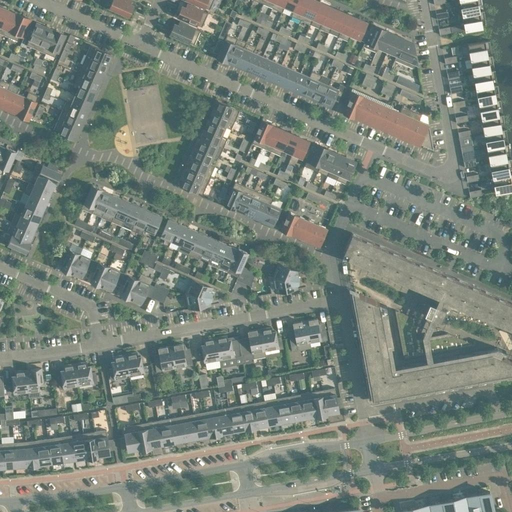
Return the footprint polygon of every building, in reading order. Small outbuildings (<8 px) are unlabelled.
[(106,0),(104,5),(128,16),(133,5),(129,4),(130,0),(129,0),(106,0)] [(188,0),(209,9),(213,0),(188,0)] [(282,12),(285,7),(284,7),(287,0),(275,0),(273,8),(282,12)] [(285,7),(293,10),(294,11),(298,0),(287,0),(284,7),(285,7)] [(293,10),(291,16),(301,20),(309,0),(298,0),(294,11),(293,10)] [(314,0),(309,0),(301,20),(310,24),(320,2),(314,0)] [(459,0),(462,15),(479,11),(478,4),(482,4),(480,0),(459,0)] [(320,2),(310,24),(319,28),(329,6),(320,2)] [(202,27),(208,13),(188,4),(186,8),(182,6),(178,16),(202,27)] [(0,30),(8,11),(0,6),(0,30)] [(329,33),(332,27),(331,27),(338,10),(329,6),(319,28),(329,33)] [(332,27),(340,31),(341,31),(348,14),(338,10),(331,27),(332,27)] [(484,11),(484,10),(479,11),(462,15),(464,24),(439,29),(440,35),(482,27),(481,19),(484,19),(483,11),(484,11)] [(8,11),(0,30),(0,33),(8,37),(18,15),(8,11)] [(448,11),(436,14),(437,19),(449,17),(448,11)] [(348,41),(350,35),(357,19),(348,14),(341,31),(340,31),(338,36),(348,41)] [(29,26),(31,22),(27,21),(28,19),(18,15),(8,37),(18,41),(20,35),(24,37),(29,26)] [(369,31),(369,30),(365,28),(367,23),(357,19),(350,35),(365,41),(369,31)] [(226,20),(223,27),(229,30),(232,23),(226,20)] [(194,44),(200,31),(180,22),(178,25),(175,24),(170,34),(194,44)] [(34,28),(29,26),(24,37),(29,39),(26,45),(36,49),(46,27),(36,23),(34,28)] [(375,26),(374,28),(371,27),(369,30),(369,31),(365,41),(366,42),(364,46),(376,52),(378,47),(385,31),(375,26)] [(46,27),(36,49),(46,53),(55,31),(46,27)] [(55,57),(65,35),(55,31),(46,53),(55,57)] [(385,31),(378,47),(387,51),(395,35),(385,31)] [(227,60),(237,38),(227,34),(218,56),(227,60)] [(395,35),(387,51),(397,55),(404,39),(395,35)] [(237,38),(227,60),(237,64),(246,42),(237,38)] [(213,52),(218,54),(224,41),(219,39),(213,52)] [(417,64),(416,54),(410,52),(414,43),(404,39),(397,55),(395,60),(414,68),(416,63),(417,64)] [(490,41),(490,40),(485,41),(468,44),(471,59),(488,56),(487,49),(490,48),(489,41),(490,41)] [(246,42),(237,64),(246,68),(253,52),(254,52),(256,47),(246,42)] [(112,54),(90,45),(86,55),(108,64),(112,54)] [(253,52),(246,68),(256,72),(263,56),(254,52),(253,52)] [(351,53),(348,61),(355,64),(358,56),(351,53)] [(82,64),(104,73),(108,64),(86,55),(82,64)] [(492,55),(488,56),(471,59),(473,74),(491,71),(491,70),(489,64),(493,63),(491,56),(492,55)] [(263,56),(256,72),(265,76),(272,60),(263,56)] [(456,56),(444,58),(445,64),(457,62),(456,56)] [(272,60),(265,76),(274,80),(281,64),(272,60)] [(78,73),(100,83),(104,73),(82,64),(78,73)] [(284,85),(291,68),(281,64),(274,80),(284,85)] [(347,65),(345,72),(351,74),(353,68),(347,65)] [(293,89),(300,72),(291,68),(284,85),(293,89)] [(495,69),(491,70),(491,71),(473,74),(476,89),(493,85),(492,78),(495,78),(494,70),(495,70),(495,69)] [(311,71),(309,76),(310,76),(302,93),(312,97),(321,75),(311,71)] [(459,71),(447,73),(448,79),(460,76),(459,71)] [(302,93),(310,76),(309,76),(300,72),(293,89),(302,93)] [(74,83),(96,92),(100,83),(78,73),(74,83)] [(372,88),(376,78),(366,74),(362,84),(372,88)] [(321,101),(328,85),(331,79),(321,75),(312,97),(321,101)] [(8,89),(11,83),(1,79),(0,81),(0,104),(1,105),(8,89)] [(391,96),(395,86),(385,82),(380,92),(391,96)] [(411,82),(408,88),(417,92),(420,86),(411,82)] [(8,89),(1,105),(10,109),(17,93),(20,87),(11,83),(8,89)] [(70,92),(75,95),(75,94),(92,102),(96,92),(74,83),(70,92)] [(498,84),(493,85),(476,89),(479,103),(496,100),(495,93),(498,93),(497,85),(498,85),(498,84)] [(339,102),(345,87),(340,85),(338,89),(328,85),(321,101),(331,105),(333,100),(339,102)] [(461,85),(450,87),(451,93),(463,91),(461,85)] [(419,103),(422,98),(401,89),(399,94),(419,103)] [(29,118),(39,96),(28,91),(26,97),(19,113),(29,118)] [(429,124),(419,120),(422,114),(402,106),(400,111),(353,91),(344,111),(433,150),(429,124)] [(17,93),(10,109),(19,113),(26,97),(17,93)] [(75,95),(71,103),(71,104),(88,111),(92,102),(75,94),(75,95)] [(501,99),(496,100),(479,103),(482,118),(499,115),(498,108),(501,107),(500,100),(501,100),(501,99)] [(239,110),(217,100),(213,110),(235,120),(239,110)] [(464,100),(452,102),(454,108),(465,106),(464,100)] [(71,103),(66,101),(62,111),(84,120),(88,111),(71,104),(71,103)] [(225,127),(231,129),(235,120),(213,110),(209,119),(226,126),(225,127)] [(58,120),(80,130),(84,120),(62,111),(58,120)] [(503,115),(503,114),(499,115),(482,118),(484,133),(502,130),(500,123),(504,122),(502,115),(503,115)] [(467,115),(455,117),(456,123),(468,121),(467,115)] [(222,136),(222,135),(225,127),(226,126),(209,119),(205,129),(222,136)] [(53,130),(75,139),(80,130),(58,120),(53,130)] [(261,121),(252,143),(262,147),(271,125),(261,121)] [(271,125),(262,147),(271,151),(280,129),(271,125)] [(201,138),(223,148),(227,138),(222,135),(222,136),(205,129),(201,138)] [(281,155),(283,150),(290,133),(280,129),(271,151),(281,155)] [(506,129),(502,130),(484,133),(487,148),(504,145),(504,144),(503,138),(506,137),(505,130),(506,129)] [(470,130),(458,132),(459,138),(471,136),(470,130)] [(290,133),(283,150),(292,154),(299,137),(290,133)] [(311,149),(307,147),(309,142),(299,137),(292,154),(306,160),(307,160),(312,149),(311,149)] [(201,138),(197,147),(213,155),(219,157),(223,148),(201,138)] [(473,144),(461,147),(462,153),(474,150),(473,144)] [(509,144),(504,144),(504,145),(487,148),(490,162),(507,159),(506,152),(509,152),(508,144),(509,144)] [(306,160),(304,166),(318,172),(327,149),(317,145),(317,147),(313,145),(311,149),(312,149),(307,160),(306,160)] [(0,166),(8,170),(16,152),(6,147),(5,148),(6,148),(0,160),(0,166)] [(193,157),(209,164),(213,155),(197,147),(193,157)] [(327,149),(318,172),(327,176),(337,154),(327,149)] [(337,154),(327,176),(336,180),(346,158),(337,154)] [(215,166),(209,164),(193,157),(189,166),(211,176),(215,166)] [(346,184),(356,162),(346,158),(336,180),(346,184)] [(511,158),(507,159),(490,162),(493,177),(510,174),(509,167),(511,166),(510,159),(511,159),(511,158)] [(24,162),(17,159),(15,165),(22,168),(24,162)] [(475,159),(463,161),(465,167),(476,165),(475,159)] [(33,173),(38,175),(56,182),(55,183),(56,183),(61,172),(56,170),(58,166),(49,162),(47,166),(37,162),(33,173)] [(13,170),(19,173),(22,168),(15,165),(13,170)] [(185,175),(207,185),(211,176),(189,166),(185,175)] [(511,173),(510,174),(493,177),(495,192),(511,189),(511,186),(511,182),(511,181),(511,173)] [(478,174),(466,176),(467,182),(479,180),(478,174)] [(38,175),(34,184),(34,185),(51,192),(55,183),(56,182),(38,175)] [(180,185),(202,195),(207,185),(185,175),(180,185)] [(15,180),(9,178),(6,184),(12,187),(15,180)] [(235,181),(225,203),(235,207),(245,185),(235,181)] [(24,193),(29,195),(30,195),(47,202),(51,192),(34,185),(34,184),(29,182),(24,193)] [(3,191),(9,193),(12,187),(6,184),(3,191)] [(92,213),(95,207),(94,207),(102,190),(102,189),(92,184),(81,208),(92,213)] [(245,211),(254,190),(245,185),(235,207),(245,211)] [(481,189),(469,191),(470,197),(482,195),(481,189)] [(95,207),(92,213),(102,217),(112,194),(102,190),(94,207),(95,207)] [(254,216),(263,194),(254,190),(245,211),(254,216)] [(308,192),(305,197),(326,206),(328,201),(308,192)] [(112,194),(102,217),(111,221),(114,216),(121,198),(112,194)] [(271,203),(273,198),(263,194),(254,216),(263,220),(270,203),(271,203)] [(47,202),(30,195),(29,195),(25,204),(43,212),(47,202)] [(111,221),(121,225),(131,203),(121,198),(114,216),(111,221)] [(141,207),(131,203),(121,225),(131,230),(131,229),(141,207)] [(273,224),(275,219),(281,221),(286,210),(271,203),(270,203),(263,220),(273,224)] [(43,212),(25,204),(21,214),(38,222),(43,212)] [(141,207),(131,229),(141,234),(144,229),(151,211),(141,207)] [(154,233),(156,229),(159,230),(163,221),(160,220),(161,216),(151,211),(144,229),(154,233)] [(282,228),(320,244),(327,228),(289,211),(282,228)] [(21,214),(16,212),(11,222),(34,232),(38,222),(21,214)] [(168,219),(166,223),(163,221),(159,230),(162,232),(160,236),(171,240),(178,223),(168,219)] [(80,220),(78,226),(85,229),(87,223),(80,220)] [(7,232),(12,235),(12,234),(30,242),(30,241),(34,232),(11,222),(7,232)] [(91,232),(94,226),(87,223),(85,229),(91,232)] [(178,223),(171,240),(180,245),(181,245),(188,227),(178,223)] [(180,245),(178,250),(188,255),(198,232),(188,227),(181,245),(180,245)] [(100,229),(98,235),(104,237),(107,232),(100,229)] [(82,231),(79,236),(86,239),(88,234),(82,231)] [(111,240),(114,235),(107,232),(104,237),(111,240)] [(199,257),(201,254),(200,253),(208,236),(198,232),(188,255),(198,259),(199,257)] [(343,251),(349,254),(348,257),(433,295),(430,302),(429,302),(424,313),(430,316),(422,335),(423,337),(416,339),(412,317),(395,309),(404,358),(425,354),(427,360),(395,366),(385,315),(388,314),(387,311),(381,312),(379,303),(358,293),(349,289),(370,402),(511,375),(511,360),(500,355),(503,350),(497,347),(432,359),(431,353),(475,345),(475,344),(456,336),(448,333),(428,336),(436,318),(441,320),(446,309),(440,306),(443,299),(511,328),(511,302),(352,233),(343,251)] [(12,246),(11,250),(20,254),(22,250),(26,252),(31,242),(30,241),(30,242),(12,234),(12,235),(8,244),(12,246)] [(93,242),(95,236),(88,234),(86,239),(93,242)] [(201,254),(199,257),(209,261),(218,240),(208,236),(200,253),(201,254)] [(120,238),(118,243),(124,246),(127,240),(120,238)] [(131,249),(133,243),(127,240),(124,246),(131,249)] [(209,261),(208,263),(217,267),(220,262),(228,245),(218,240),(209,261)] [(111,244),(109,249),(116,252),(118,246),(111,244)] [(228,272),(231,266),(230,266),(238,249),(237,249),(228,245),(220,262),(217,267),(228,272)] [(122,255),(125,249),(118,246),(116,252),(122,255)] [(65,259),(61,269),(71,273),(79,254),(64,247),(60,257),(65,259)] [(231,266),(228,272),(238,276),(242,266),(248,253),(238,248),(237,249),(238,249),(230,266),(231,266)] [(144,250),(142,255),(148,258),(151,253),(144,250)] [(151,253),(148,258),(155,261),(157,255),(151,253)] [(81,278),(86,268),(90,270),(94,260),(79,254),(71,273),(81,278)] [(256,257),(249,254),(246,261),(253,263),(256,257)] [(142,255),(139,261),(146,264),(148,258),(142,255)] [(168,265),(170,259),(164,257),(161,262),(168,265)] [(146,264),(153,266),(155,261),(148,258),(146,264)] [(95,272),(90,282),(101,286),(109,267),(94,260),(90,270),(95,272)] [(177,262),(175,268),(181,271),(184,265),(177,262)] [(279,263),(273,277),(272,277),(298,280),(299,276),(298,276),(299,272),(279,263)] [(188,274),(190,268),(184,265),(181,271),(188,274)] [(238,276),(237,279),(243,282),(249,269),(242,266),(238,276)] [(111,291),(115,281),(120,283),(124,273),(109,267),(101,286),(111,291)] [(250,285),(255,272),(249,269),(243,282),(250,285)] [(197,271),(194,276),(201,279),(203,274),(197,271)] [(124,285),(120,295),(130,299),(139,280),(138,280),(124,273),(120,283),(124,285)] [(154,286),(149,284),(152,279),(141,274),(138,280),(139,280),(130,299),(141,304),(145,294),(150,296),(154,286)] [(208,282),(210,277),(203,274),(201,279),(208,282)] [(273,277),(268,276),(271,293),(297,288),(297,284),(298,284),(298,280),(272,277),(273,277)] [(192,279),(185,293),(212,296),(212,292),(211,292),(212,288),(192,279)] [(217,279),(214,285),(221,288),(223,282),(217,279)] [(227,291),(230,285),(223,282),(221,288),(227,291)] [(156,283),(154,286),(150,296),(156,299),(162,286),(156,283)] [(163,302),(169,289),(162,286),(156,299),(163,302)] [(185,293),(188,309),(211,305),(210,300),(211,300),(212,296),(185,293)] [(317,318),(309,320),(309,321),(305,322),(309,343),(327,339),(324,326),(318,327),(317,318)] [(289,333),(292,351),(310,347),(309,343),(305,322),(301,322),(301,321),(293,323),(295,332),(289,333)] [(271,327),(264,328),(264,329),(260,330),(264,351),(283,348),(281,337),(277,338),(276,331),(272,332),(271,327)] [(244,341),(239,342),(242,355),(243,360),(247,359),(265,356),(265,351),(264,351),(260,330),(256,331),(256,330),(248,331),(250,340),(244,341)] [(219,338),(215,338),(219,359),(242,355),(239,342),(239,338),(227,340),(226,335),(219,336),(219,338)] [(201,345),(205,362),(219,359),(215,338),(212,339),(211,338),(204,339),(205,345),(201,345)] [(182,343),(174,345),(174,346),(171,347),(174,368),(192,364),(190,351),(184,353),(182,343)] [(154,358),(157,371),(174,368),(171,347),(167,347),(167,346),(159,348),(160,357),(154,358)] [(136,352),(129,353),(129,354),(126,355),(129,376),(144,373),(141,356),(137,357),(136,352)] [(129,376),(126,355),(122,356),(122,355),(114,356),(115,361),(112,362),(113,368),(109,369),(111,380),(114,379),(116,386),(130,383),(129,376)] [(86,361),(79,363),(79,364),(75,364),(78,385),(97,382),(95,372),(91,372),(90,366),(87,367),(86,361)] [(58,378),(60,388),(78,385),(75,364),(71,365),(71,364),(64,365),(64,370),(61,371),(62,377),(58,378)] [(28,392),(29,397),(40,396),(38,382),(43,382),(41,368),(30,369),(30,370),(27,371),(29,392),(28,392)] [(12,376),(14,393),(28,392),(29,392),(27,371),(23,371),(23,370),(15,371),(16,376),(12,376)] [(199,375),(201,388),(208,387),(206,374),(199,375)] [(245,375),(224,379),(225,385),(232,384),(232,382),(246,380),(245,375)] [(338,407),(342,407),(340,397),(336,398),(334,387),(322,390),(327,414),(339,412),(338,407)] [(316,416),(316,417),(327,415),(327,414),(322,390),(311,392),(316,416)] [(316,416),(311,392),(300,394),(304,418),(316,416)] [(304,418),(300,394),(288,396),(292,420),(304,418)] [(292,420),(288,396),(276,398),(281,423),(292,420)] [(281,423),(276,398),(264,400),(269,425),(281,423)] [(269,425),(264,400),(252,403),(257,427),(269,425)] [(245,429),(245,430),(257,427),(252,403),(241,405),(245,429)] [(12,405),(5,406),(6,419),(12,418),(13,418),(12,405)] [(245,429),(241,405),(229,407),(233,431),(245,429)] [(233,431),(229,407),(217,409),(222,434),(233,431)] [(209,436),(222,434),(217,409),(205,411),(210,436),(209,436)] [(210,436),(205,411),(193,414),(198,438),(209,436),(210,436)] [(198,438),(193,414),(182,416),(186,440),(198,438)] [(186,440),(182,416),(170,418),(174,442),(186,440)] [(174,442),(170,418),(158,420),(163,445),(174,442)] [(163,445),(158,420),(146,422),(151,447),(163,445)] [(140,449),(140,450),(151,448),(151,447),(146,422),(136,424),(140,449)] [(120,438),(121,448),(127,447),(128,451),(140,449),(136,424),(123,427),(125,437),(120,438)] [(98,456),(110,454),(109,450),(115,449),(114,439),(108,440),(106,430),(94,431),(98,456)] [(86,458),(87,459),(98,457),(98,456),(94,431),(83,433),(87,458),(86,458)] [(87,458),(83,433),(71,435),(75,459),(86,458),(87,458)] [(75,459),(71,435),(59,436),(63,461),(75,459)] [(63,461),(59,436),(48,438),(51,463),(63,461)] [(51,463),(48,438),(36,440),(39,465),(40,465),(51,463)] [(27,466),(40,465),(39,465),(36,440),(26,441),(28,466),(27,466)] [(28,466),(26,441),(14,442),(16,467),(27,466),(28,466)] [(16,467),(14,442),(2,443),(4,468),(16,467)] [(488,511),(494,511),(490,491),(478,493),(482,511),(488,511)] [(466,496),(469,511),(482,511),(478,493),(466,496)] [(469,511),(466,496),(453,499),(456,511),(469,511)] [(441,502),(443,511),(456,511),(453,499),(441,502)] [(429,504),(430,511),(443,511),(441,502),(429,504)]
